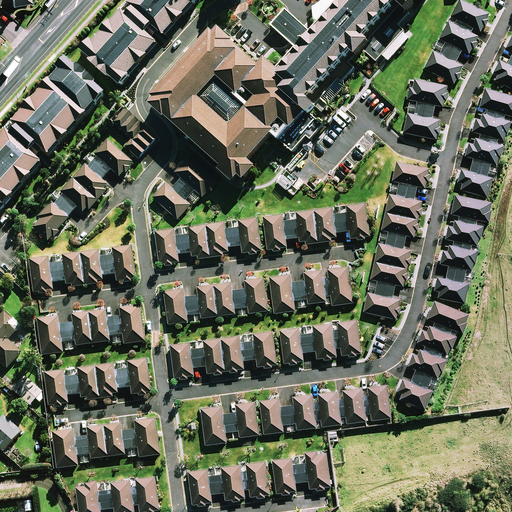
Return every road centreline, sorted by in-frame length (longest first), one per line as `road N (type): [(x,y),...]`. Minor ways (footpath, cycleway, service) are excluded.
road 1 (residential): [(164,394),(371,368),(395,357),(416,313),(458,114),(511,6)]
road 2 (residential): [(228,0),(142,87),(143,107),(166,141),(163,157),(135,189)]
road 3 (residential): [(348,250),(147,277)]
